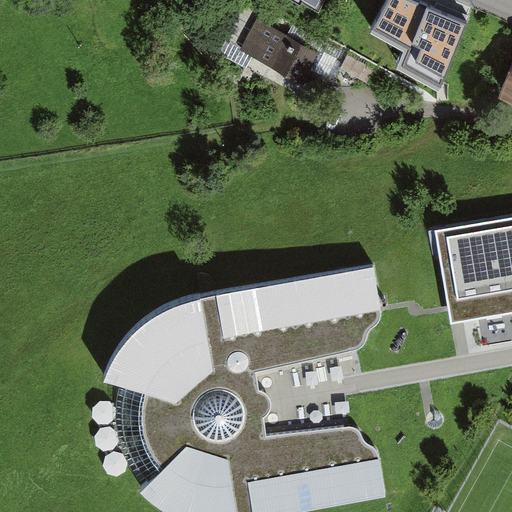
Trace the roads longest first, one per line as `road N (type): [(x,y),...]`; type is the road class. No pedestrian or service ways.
road 1 (track): [(0,169),(348,112)]
road 2 (residential): [(348,112),(511,124)]
